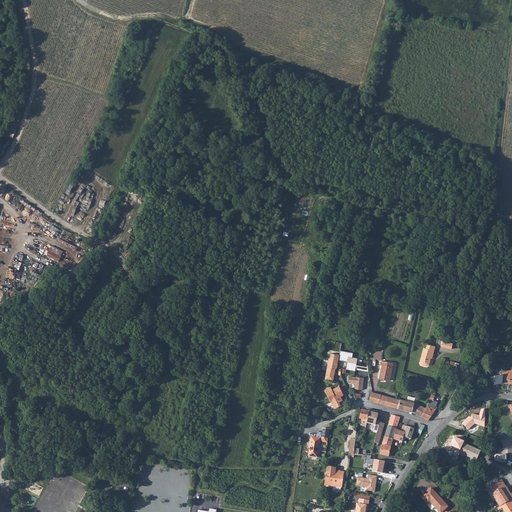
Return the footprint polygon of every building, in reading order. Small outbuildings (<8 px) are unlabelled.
[(133,193),(130,204),(135,205),(139,194),(133,193)] [(47,255),(59,261),(64,251),(52,245),(47,255)] [(17,278),(18,288),(35,285),(34,278),(32,279),(32,277),(28,277),(28,276),(17,278)] [(442,347),(452,349),(454,344),(444,341),(442,347)] [(420,362),(422,365),(426,367),(430,365),(431,360),(430,360),(431,358),(432,359),(436,347),(428,344),(426,348),(424,348),(420,362)] [(353,353),(341,351),(339,360),(347,361),(346,369),(355,371),(358,358),(352,357),(353,353)] [(329,359),(325,379),(333,381),(335,369),(337,367),(338,363),(339,355),(331,353),(330,358),(329,359)] [(378,379),(389,381),(393,363),(381,361),(380,365),(381,365),(378,379)] [(491,376),(492,386),(494,385),(494,387),(499,386),(499,383),(502,382),(509,383),(511,371),(503,370),(503,371),(500,371),(500,375),(495,375),(491,376)] [(352,377),(349,377),(349,381),(350,383),(355,383),(354,389),(363,390),(364,378),(356,377),(355,377),(354,377),(352,377)] [(325,391),(332,403),(335,402),(334,399),(336,398),(336,399),(344,395),(339,387),(332,390),(331,388),(325,391)] [(369,400),(378,403),(381,395),(372,392),(369,400)] [(378,403),(398,408),(400,400),(397,399),(381,395),(378,403)] [(398,408),(405,410),(407,401),(407,399),(406,399),(405,400),(400,399),(400,400),(398,408)] [(405,410),(412,412),(421,416),(426,408),(415,403),(407,401),(405,410)] [(421,416),(428,419),(437,407),(435,406),(428,403),(426,408),(421,416)] [(468,416),(461,422),(468,429),(474,423),(485,427),(485,418),(485,409),(481,409),(479,415),(471,413),(470,416),(468,416)] [(369,412),(362,410),(360,419),(362,419),(361,424),(366,426),(367,421),(369,413),(369,412)] [(367,421),(379,423),(380,423),(382,415),(379,414),(374,413),(369,412),(369,413),(367,421)] [(388,426),(396,428),(400,417),(392,415),(391,417),(388,426)] [(375,438),(376,438),(380,439),(384,424),(380,423),(379,423),(375,438)] [(421,434),(425,425),(422,424),(420,427),(419,426),(416,432),(421,434)] [(383,443),(391,445),(393,440),(396,430),(396,428),(388,426),(384,440),(383,443)] [(403,438),(406,427),(402,426),(400,432),(396,430),(393,440),(401,443),(403,438)] [(315,438),(311,437),(308,457),(317,458),(319,442),(327,443),(329,428),(322,427),(322,431),(318,430),(317,434),(316,434),(315,438)] [(413,429),(406,427),(403,438),(410,440),(413,429)] [(464,440),(453,436),(449,445),(455,447),(453,450),(458,452),(458,454),(465,456),(466,455),(476,459),(480,449),(463,442),(464,440)] [(511,443),(511,437),(501,440),(503,447),(497,449),(500,456),(511,451),(511,443)] [(380,454),(388,455),(391,445),(383,443),(380,454)] [(385,461),(369,459),(369,456),(366,455),(365,463),(371,464),(370,471),(384,473),(385,468),(384,468),(385,461)] [(325,485),(342,488),(345,472),(340,472),(341,471),(336,470),(337,468),(328,467),(325,485)] [(376,481),(377,476),(368,475),(368,479),(357,477),(356,486),(366,487),(366,490),(375,492),(375,486),(375,480),(376,481)] [(486,489),(487,492),(491,489),(501,505),(511,500),(511,499),(511,496),(509,493),(504,485),(499,478),(497,479),(499,481),(497,482),(486,489)] [(421,496),(428,504),(430,501),(439,511),(441,511),(448,506),(431,487),(421,496)] [(366,511),(367,511),(368,511),(369,500),(360,499),(359,504),(357,504),(355,511),(366,511)] [(501,505),(501,506),(505,511),(511,511),(511,501),(511,500),(501,505)]
